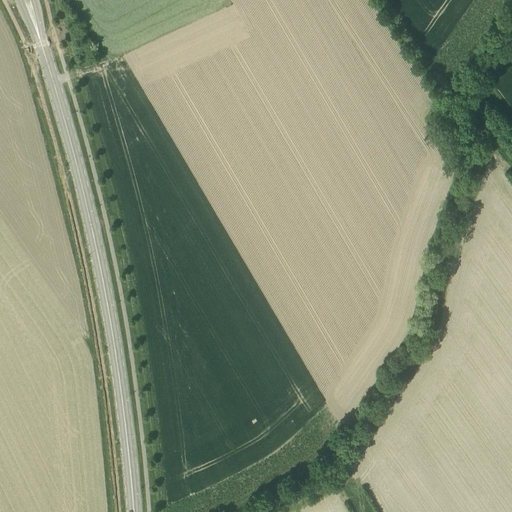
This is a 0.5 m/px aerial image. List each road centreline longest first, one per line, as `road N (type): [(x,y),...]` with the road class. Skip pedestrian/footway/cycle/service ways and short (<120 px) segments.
road 1 (track): [(511,41),(471,109),(479,159),(425,338),(336,476),(283,511)]
road 2 (tertiary): [(131,511),(97,253),(27,0)]
